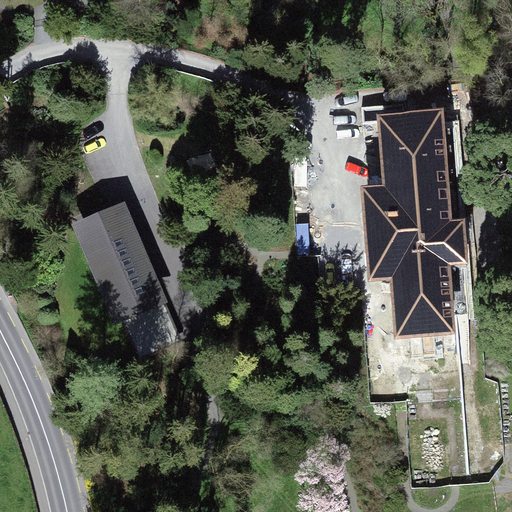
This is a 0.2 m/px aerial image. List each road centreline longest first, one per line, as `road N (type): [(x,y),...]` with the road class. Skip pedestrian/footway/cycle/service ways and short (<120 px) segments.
road 1 (residential): [(345,237),(327,149),(283,97),(198,62),(138,54),(47,54),(0,72)]
road 2 (track): [(291,103),(458,85),(444,0)]
road 3 (secondary): [(0,331),(33,400),(67,511)]
